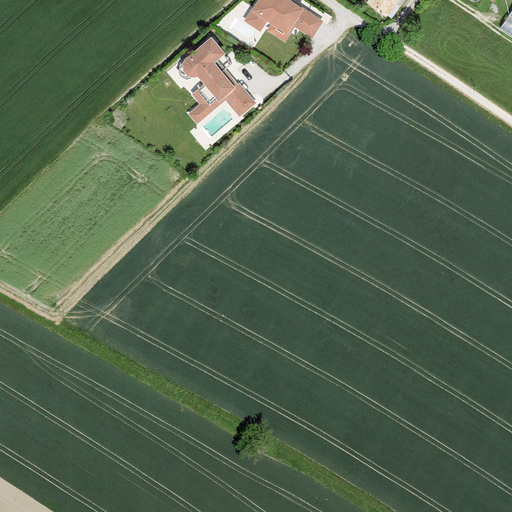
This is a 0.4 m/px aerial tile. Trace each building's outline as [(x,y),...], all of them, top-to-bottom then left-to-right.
[(316,27),(320,21),(288,0),(286,4),(279,0),(259,0),(246,20),(262,30),(272,15),(280,20),(277,24),(291,33),(297,25),(311,34),(316,27)] [(369,0),(369,1),(386,12),(395,0),(369,0)] [(511,35),(511,11),(500,28),(511,35)] [(291,33),(277,24),(272,31),(287,41),(291,33)] [(218,72),(219,70),(229,63),(230,62),(226,57),(209,38),(204,42),(215,55),(211,58),(216,64),(213,66),(218,72)] [(219,90),(225,96),(238,112),(252,100),(236,82),(232,86),(219,70),(218,72),(213,66),(216,64),(211,58),(215,55),(204,42),(186,58),(187,58),(180,64),(190,75),(197,70),(197,71),(199,69),(208,80),(198,89),(208,100),(219,90)] [(208,100),(198,89),(193,94),(202,103),(192,112),(198,119),(225,96),(219,90),(208,100)]
